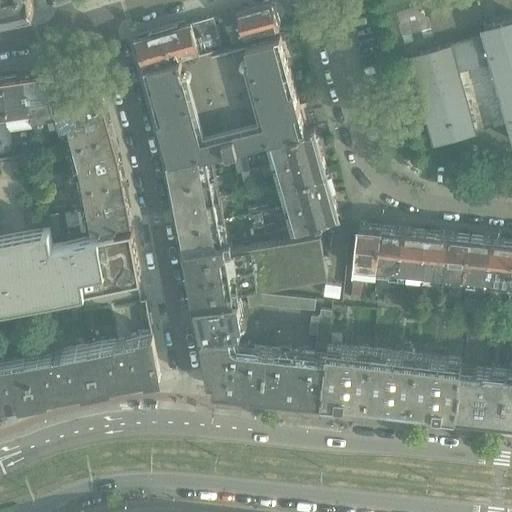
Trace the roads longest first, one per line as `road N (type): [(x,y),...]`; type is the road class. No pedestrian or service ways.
road 1 (secondary): [(29,511),(106,483),(139,480),(456,511)]
road 2 (residential): [(106,18),(140,139),(186,378),(179,424)]
road 3 (secondary): [(511,461),(179,424)]
road 4 (residential): [(319,0),(367,167),(380,182),(411,198),(511,212)]
road 5 (secondary): [(179,424),(100,429),(33,448)]
